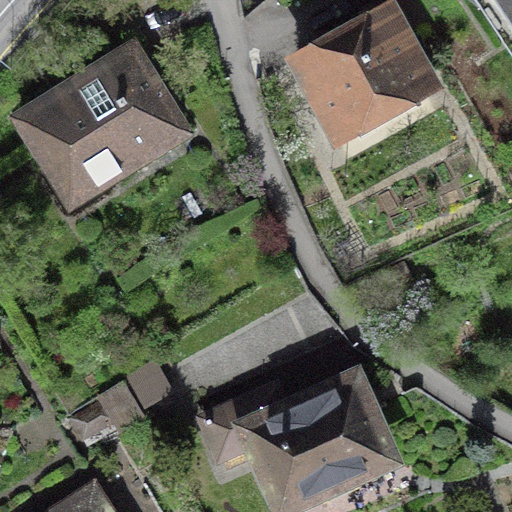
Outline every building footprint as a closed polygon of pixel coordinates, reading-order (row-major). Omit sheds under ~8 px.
[(511,0),(470,0),(482,9),(511,53),(511,0)] [(429,88),(385,8),(298,56),(342,135),(429,88)] [(184,131),(132,48),(20,118),(72,200),(184,131)] [(275,386),(203,418),(226,470),(260,455),(285,511),(296,511),(394,469),(354,380),(286,410),(275,386)] [(105,401),(74,418),(84,436),(115,418),(105,401)] [(102,511),(91,495),(64,511),(102,511)]
